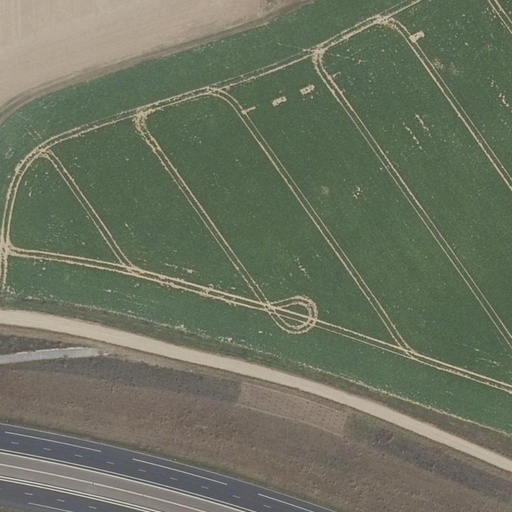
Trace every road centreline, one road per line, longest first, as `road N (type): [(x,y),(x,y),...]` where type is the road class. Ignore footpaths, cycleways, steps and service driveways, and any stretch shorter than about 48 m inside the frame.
road 1 (track): [(511,478),(306,396),(0,330)]
road 2 (track): [(511,466),(297,383),(0,317)]
road 3 (track): [(0,387),(296,441),(488,511)]
road 4 (track): [(298,0),(34,92),(0,116)]
road 5 (trunk): [(286,511),(107,459),(0,438)]
